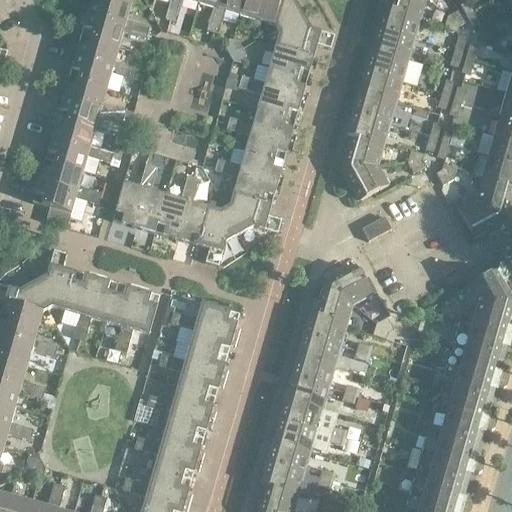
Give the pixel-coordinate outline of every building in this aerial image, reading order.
[(140,27),(126,23),(131,8),(104,0),(91,0),(86,18),(125,29),(129,30),(127,36),(137,39),(140,27)] [(179,14),(183,2),(198,6),(199,0),(177,0),(176,2),(171,1),(168,10),(179,14)] [(199,0),(198,6),(213,11),(212,13),(218,14),(222,0),(199,0)] [(212,13),(210,22),(221,25),(224,14),(239,18),(244,0),(222,0),(218,14),(212,13)] [(244,0),(239,18),(254,23),(253,27),(259,29),(261,24),(260,24),(266,0),(244,0)] [(266,0),(260,24),(261,24),(273,28),(275,32),(302,17),(295,3),(295,0),(266,0)] [(426,0),(390,0),(388,11),(421,20),(426,0)] [(466,1),(462,3),(458,5),(465,17),(473,13),(466,1)] [(383,9),(377,31),(415,42),(421,20),(388,11),(383,9)] [(168,10),(165,21),(171,23),(176,25),(179,14),(168,10)] [(465,25),(458,13),(448,18),(459,29),(465,25)] [(480,25),(473,13),(465,17),(472,30),(480,25)] [(310,31),(302,17),(275,32),(277,37),(275,47),(274,49),(310,59),(311,58),(314,59),(317,48),(330,52),(334,38),(310,31)] [(119,49),(123,35),(127,36),(129,30),(125,29),(86,18),(80,38),(119,49)] [(459,29),(448,18),(444,30),(457,35),(459,29)] [(210,22),(206,33),(212,35),(218,37),(221,25),(210,22)] [(490,25),(477,33),(480,39),(496,36),(490,25)] [(137,39),(146,41),(148,36),(149,30),(140,27),(137,39)] [(415,42),(377,31),(371,53),(408,63),(415,42)] [(492,49),(496,36),(480,39),(478,45),(492,49)] [(119,49),(80,38),(74,59),(117,71),(115,77),(125,80),(128,68),(114,64),(119,49)] [(466,42),(458,40),(454,54),(462,56),(466,42)] [(229,42),(226,51),(229,57),(242,51),(238,45),(229,42)] [(307,81),(314,59),(311,58),(310,59),(274,49),(275,47),(270,46),(268,54),(272,55),(268,70),(307,81)] [(469,47),(465,61),(474,63),(478,50),(477,49),(469,47)] [(246,57),(242,51),(229,57),(233,63),(243,67),(246,57)] [(408,63),(371,53),(365,74),(402,85),(408,63)] [(462,56),(454,54),(450,67),(458,70),(462,56)] [(117,71),(74,59),(68,80),(107,91),(111,76),(115,77),(117,71)] [(474,63),(465,61),(461,75),(465,76),(470,77),(474,63)] [(125,80),(134,83),(136,77),(138,71),(128,68),(125,80)] [(268,70),(264,85),(260,84),(259,89),(301,102),(307,81),(268,70)] [(402,85),(365,74),(359,95),(396,106),(402,85)] [(251,81),(241,79),(239,83),(239,84),(238,90),(248,92),(251,81)] [(116,110),(102,106),(107,91),(68,80),(62,101),(101,112),(105,113),(103,119),(113,122),(116,110)] [(239,84),(239,83),(227,80),(225,88),(237,92),(239,84)] [(260,84),(251,81),(248,92),(261,96),(256,111),(295,123),(301,102),(259,89),(260,84)] [(446,82),(442,96),(449,98),(453,84),(452,84),(446,82)] [(457,90),(453,103),(461,106),(465,92),(457,90)] [(396,106),(359,95),(353,116),(390,127),(396,106)] [(449,98),(442,96),(438,109),(446,112),(449,98)] [(511,97),(507,96),(501,117),(511,120),(511,97)] [(95,133),(99,118),(103,119),(105,113),(101,112),(62,101),(56,121),(95,133)] [(461,106),(453,103),(449,117),(457,119),(461,106)] [(113,122),(122,124),(124,118),(126,113),(116,110),(113,122)] [(295,123),(256,111),(252,127),(248,126),(247,131),(289,144),(295,123)] [(390,127),(353,116),(346,138),(351,140),(384,149),(390,127)] [(511,120),(501,117),(495,138),(511,143),(511,120)] [(239,123),(229,120),(227,126),(226,132),(236,134),(239,123)] [(104,152),(90,148),(95,133),(56,121),(50,142),(89,153),(93,155),(91,160),(101,163),(104,152)] [(236,134),(249,138),(244,153),(283,165),(289,144),(247,131),(248,126),(239,123),(236,134)] [(433,125),(430,138),(437,140),(441,127),(438,126),(433,125)] [(444,132),(441,146),(449,148),(453,135),(448,133),(444,132)] [(437,140),(430,138),(426,152),(433,154),(437,140)] [(511,143),(495,138),(488,159),(511,165),(511,143)] [(384,149),(351,140),(343,166),(345,177),(378,168),(384,149)] [(83,174),(87,159),(91,160),(93,155),(89,153),(50,142),(44,163),(83,174)] [(449,148),(441,146),(437,159),(446,162),(449,148)] [(120,162),(122,153),(110,149),(109,153),(114,154),(112,160),(120,162)] [(109,153),(104,152),(101,163),(110,166),(112,160),(114,154),(109,153)] [(244,153),(240,168),(236,167),(235,173),(277,185),(283,165),(244,153)] [(410,153),(407,165),(422,163),(424,157),(410,153)] [(511,165),(488,159),(483,180),(511,188),(511,165)] [(110,166),(110,168),(117,170),(120,162),(112,160),(110,166)] [(227,165),(217,162),(215,168),(214,173),(224,176),(227,165)] [(92,193),(78,189),(83,174),(44,163),(38,184),(77,195),(81,196),(79,202),(89,205),(92,193)] [(426,169),(422,163),(407,165),(413,176),(426,169)] [(236,167),(227,165),(224,176),(236,180),(232,194),(269,205),(268,206),(271,206),(277,185),(235,173),(236,167)] [(457,170),(443,166),(441,172),(453,182),(457,170)] [(151,168),(145,167),(142,175),(154,179),(157,170),(151,168)] [(389,188),(378,168),(345,177),(359,204),(373,196),(389,188)] [(453,182),(441,172),(435,175),(442,188),(453,182)] [(145,187),(151,188),(154,179),(142,175),(138,189),(123,185),(112,223),(133,229),(145,187)] [(184,188),(195,191),(198,182),(192,180),(187,179),(186,179),(184,188)] [(511,188),(483,180),(477,201),(503,222),(506,218),(511,198),(511,188)] [(79,202),(81,196),(77,195),(38,184),(32,205),(49,210),(71,216),(75,201),(79,202)] [(154,235),(165,197),(150,193),(151,188),(145,187),(133,229),(154,235)] [(193,200),(195,191),(184,188),(180,201),(165,197),(154,235),(175,241),(187,199),(193,200)] [(89,205),(98,207),(100,202),(102,196),(92,193),(89,205)] [(269,205),(232,194),(228,209),(223,211),(239,237),(253,229),(278,236),(281,223),(268,219),(271,206),(268,206),(269,205)] [(175,241),(197,248),(197,245),(196,245),(207,209),(191,204),(193,200),(187,199),(175,241)] [(503,222),(477,201),(462,209),(457,211),(473,241),(499,226),(503,222)] [(219,213),(207,209),(196,245),(197,245),(197,248),(209,251),(205,265),(218,269),(225,245),(239,237),(223,211),(219,213)] [(71,216),(49,210),(45,224),(67,231),(71,216)] [(362,231),(362,233),(369,244),(391,232),(384,219),(362,231)] [(53,253),(52,257),(46,278),(32,285),(47,312),(52,310),(66,314),(77,275),(63,271),(67,257),(53,253)] [(459,325),(447,369),(405,511),(470,511),(472,508),(470,505),(463,503),(471,475),(478,477),(478,476),(481,475),(484,466),(482,463),(482,462),(475,460),(483,433),(490,435),(491,434),(493,433),(496,424),(494,421),(495,420),(487,418),(495,390),(503,392),(506,390),(508,381),(507,378),(499,376),(507,348),(511,349),(511,329),(511,328),(507,327),(511,312),(510,300),(502,286),(505,284),(506,281),(505,279),(511,275),(511,274),(511,273),(511,270),(506,260),(503,259),(490,266),(489,269),(490,270),(493,269),(495,272),(494,275),(466,290),(477,310),(472,328),(459,325)] [(371,296),(355,267),(344,273),(329,281),(326,285),(352,307),(371,296)] [(96,280),(77,275),(66,314),(80,318),(78,322),(84,324),(96,280)] [(117,286),(96,280),(84,324),(78,322),(76,331),(87,335),(91,321),(106,325),(117,286)] [(47,312),(32,285),(18,293),(0,287),(0,302),(4,303),(0,317),(39,329),(43,315),(47,312)] [(352,307),(326,285),(322,290),(314,317),(310,316),(309,318),(346,328),(352,307)] [(138,292),(117,286),(106,325),(121,330),(120,334),(125,336),(138,292)] [(159,299),(138,292),(125,336),(120,334),(117,343),(129,347),(133,333),(148,338),(148,337),(159,299)] [(192,320),(190,326),(233,338),(239,317),(201,306),(196,321),(192,320)] [(167,308),(164,318),(171,320),(174,311),(167,308)] [(170,327),(179,329),(183,318),(174,315),(172,321),(170,327)] [(39,329),(0,317),(0,338),(37,349),(35,355),(45,357),(48,346),(35,342),(39,329)] [(164,318),(161,327),(169,329),(171,320),(164,318)] [(188,348),(227,359),(233,338),(190,326),(192,320),(183,318),(179,329),(193,333),(188,348)] [(346,328),(309,318),(303,338),(340,349),(346,328)] [(387,320),(386,320),(376,326),(388,336),(394,332),(387,320)] [(388,336),(376,326),(372,338),(386,342),(388,336)] [(85,344),(87,335),(76,331),(73,340),(79,342),(85,344)] [(32,354),(35,355),(37,349),(0,338),(0,360),(27,369),(32,354)] [(340,349),(303,338),(297,359),(334,370),(340,349)] [(126,356),(129,347),(117,343),(114,352),(120,354),(126,356)] [(358,345),(356,353),(370,357),(372,349),(358,345)] [(58,349),(48,346),(45,357),(54,360),(56,355),(58,349)] [(184,363),(180,362),(178,368),(221,380),(227,359),(188,348),(184,363)] [(154,353),(152,361),(159,363),(161,356),(161,355),(154,353)] [(370,357),(356,353),(354,360),(368,364),(370,357)] [(158,368),(167,371),(171,359),(162,357),(160,362),(158,368)] [(177,389),(215,401),(221,380),(178,368),(180,362),(171,359),(167,371),(181,375),(177,389)] [(334,370),(297,359),(291,380),(328,391),(334,370)] [(27,369),(0,360),(0,383),(25,390),(23,396),(33,399),(36,388),(23,384),(27,369)] [(328,391),(291,380),(285,401),(322,412),(328,391)] [(0,383),(0,405),(15,410),(20,395),(23,396),(25,390),(0,383)] [(346,387),(344,395),(358,399),(360,391),(346,387)] [(46,390),(36,388),(33,399),(42,401),(44,396),(46,390)] [(172,405),(168,403),(166,409),(209,421),(215,401),(177,389),(172,404),(172,405)] [(358,399),(344,395),(342,403),(355,407),(358,399)] [(146,409),(155,412),(159,401),(150,398),(148,404),(146,409)] [(165,431),(203,442),(209,421),(166,409),(168,403),(159,401),(155,412),(169,416),(165,431)] [(322,412),(285,401),(279,422),(316,433),(322,412)] [(15,410),(0,405),(0,428),(13,432),(11,438),(21,441),(24,429),(11,425),(15,410)] [(316,433),(279,422),(273,443),(310,454),(316,433)] [(0,428),(0,451),(3,452),(7,437),(11,438),(13,432),(0,428)] [(33,432),(24,429),(21,441),(30,443),(32,438),(33,432)] [(334,430),(332,437),(346,441),(348,434),(334,430)] [(156,445),(154,450),(197,463),(203,442),(165,431),(160,446),(156,445)] [(346,441),(332,437),(329,445),(343,449),(346,441)] [(134,451),(143,454),(147,442),(138,439),(136,445),(134,451)] [(153,472),(191,484),(197,463),(154,450),(156,445),(147,442),(143,454),(157,458),(153,472)] [(310,454),(273,443),(267,464),(304,474),(310,454)] [(26,465),(30,472),(42,465),(38,459),(29,455),(26,465)] [(361,460),(359,468),(367,470),(369,463),(361,460)] [(304,474),(267,464),(261,485),(298,495),(304,474)] [(45,470),(42,465),(30,472),(33,478),(43,481),(45,470)] [(148,487),(144,486),(142,492),(185,504),(191,484),(153,472),(148,487)] [(322,472),(320,480),(333,484),(336,476),(322,472)] [(333,484),(320,480),(317,487),(331,491),(333,484)] [(122,493),(131,495),(135,483),(125,481),(124,487),(122,493)] [(183,511),(185,504),(142,492),(144,486),(135,483),(131,495),(145,499),(141,511),(183,511)] [(293,511),(298,495),(261,485),(260,487),(265,488),(261,500),(258,511),(293,511)] [(54,486),(51,495),(63,499),(66,489),(60,487),(54,486)] [(12,493),(11,498),(6,511),(29,511),(32,504),(17,500),(18,495),(12,493)] [(0,494),(0,511),(6,511),(11,498),(0,494)] [(32,504),(29,511),(52,511),(55,506),(61,507),(63,499),(51,495),(47,508),(32,504)] [(93,507),(104,511),(107,501),(101,499),(95,498),(93,507)] [(325,501),(322,511),(334,511),(337,511),(339,505),(325,501)]
